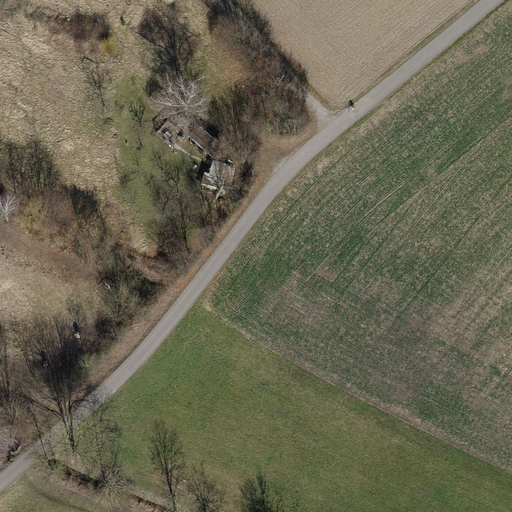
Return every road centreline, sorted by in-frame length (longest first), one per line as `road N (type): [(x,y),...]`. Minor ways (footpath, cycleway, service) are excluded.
road 1 (track): [(0,481),(129,366),(293,166),(492,0)]
road 2 (track): [(218,0),(332,130)]
